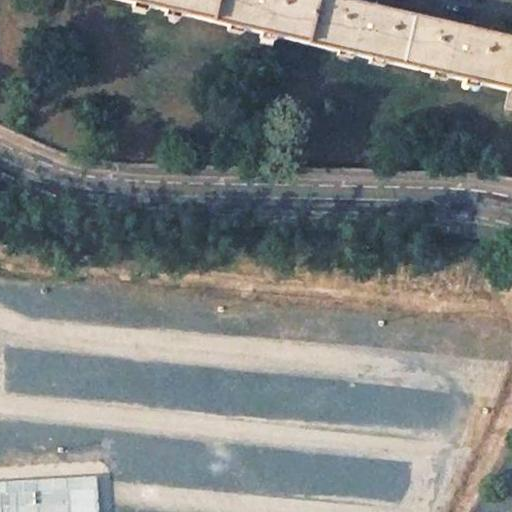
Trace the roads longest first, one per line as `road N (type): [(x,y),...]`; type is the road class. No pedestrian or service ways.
road 1 (unknown): [(459,450),(481,398),(475,372),(14,323)]
road 2 (unclassified): [(0,155),(90,189),(511,211)]
road 3 (unknown): [(0,402),(459,450)]
